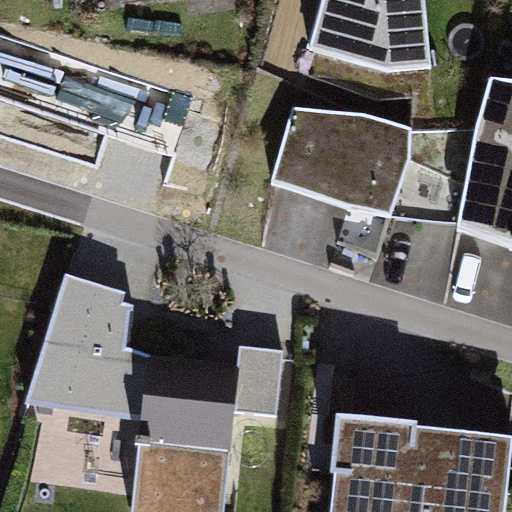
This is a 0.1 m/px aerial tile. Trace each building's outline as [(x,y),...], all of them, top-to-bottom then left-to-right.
[(114,0),(116,18),(234,6),(233,0),(114,0)] [(423,0),(317,0),(310,53),(384,75),(430,66),(423,0)] [(468,156),(455,239),(511,259),(511,88),(489,87),(468,156)] [(361,122),(291,117),(265,194),(386,223),(408,176),(411,138),(361,122)] [(0,392),(27,399),(50,294),(0,282),(0,392)] [(124,296),(55,282),(26,413),(134,429),(130,502),(224,508),(244,374),(137,359),(116,356),(124,296)] [(497,511),(502,461),(327,447),(321,511),(497,511)]
